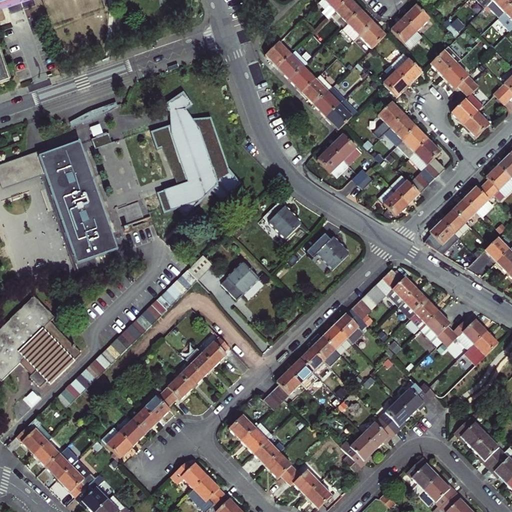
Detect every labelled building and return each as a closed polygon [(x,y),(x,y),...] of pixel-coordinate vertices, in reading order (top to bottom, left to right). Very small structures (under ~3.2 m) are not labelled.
[(350,1),(349,0),(326,0),(321,5),(326,10),(321,14),(329,22),(331,20),(350,1)] [(476,0),(487,11),(489,8),(497,0),(476,0)] [(502,21),(511,10),(511,0),(497,0),(489,8),(502,21)] [(363,14),(350,1),(331,20),(344,33),(363,14)] [(419,34),(431,21),(418,8),(405,20),(419,34)] [(511,10),(502,21),(500,23),(511,34),(511,10)] [(375,25),(363,14),(344,33),(355,45),(361,38),(375,25)] [(405,20),(393,33),(406,46),(419,34),(405,20)] [(374,51),(388,38),(375,25),(361,38),(374,51)] [(411,51),(424,39),(419,34),(406,46),(411,51)] [(280,45),(266,59),(279,72),(293,58),(280,45)] [(451,48),(432,66),(445,79),(458,66),(463,61),(451,48)] [(293,58),(279,72),(291,84),(305,70),(310,66),(298,53),(293,58)] [(0,86),(10,83),(0,55),(0,86)] [(424,75),(405,56),(392,69),(411,88),(424,75)] [(475,84),(458,66),(445,79),(457,92),(460,89),(464,94),(475,84)] [(411,88),(392,69),(380,80),(399,100),(411,88)] [(305,70),(291,84),(302,96),(317,82),(305,70)] [(321,77),(317,82),(302,96),(314,108),(333,89),(321,77)] [(511,80),(506,87),(500,92),(510,103),(511,101),(511,80)] [(470,99),(480,89),(475,84),(464,94),(470,99)] [(327,121),(346,102),(333,89),(314,108),(327,121)] [(228,169),(210,118),(192,119),(185,110),(192,105),(183,92),(163,105),(168,112),(169,126),(150,132),(156,150),(161,149),(177,187),(156,194),(163,214),(177,210),(185,217),(205,197),(211,191),(223,202),(240,185),(228,169)] [(506,108),(510,103),(500,92),(495,98),(506,108)] [(340,134),(359,115),(346,102),(327,121),(340,134)] [(453,116),(465,128),(479,115),(467,102),(453,116)] [(380,117),(386,123),(381,128),(388,135),(407,117),(394,104),(380,117)] [(491,127),(479,115),(465,128),(478,141),(491,127)] [(401,148),(419,130),(407,117),(388,135),(401,148)] [(413,160),(431,142),(419,130),(401,148),(413,160)] [(103,136),(91,140),(94,150),(111,144),(108,134),(103,136)] [(361,155),(344,138),(332,150),(345,163),(349,167),(361,155)] [(109,232),(77,140),(58,147),(57,142),(0,162),(0,187),(38,174),(71,272),(94,264),(91,257),(115,249),(109,232)] [(438,161),(443,155),(431,142),(413,160),(425,173),(426,172),(432,167),(438,161)] [(319,163),(332,176),(345,163),(332,150),(319,163)] [(511,181),(511,180),(511,158),(499,169),(511,181)] [(447,170),(438,161),(432,167),(441,176),(447,170)] [(336,180),(349,167),(345,163),(332,176),(336,180)] [(441,176),(432,167),(426,172),(435,181),(441,176)] [(488,180),(490,182),(485,187),(500,203),(503,205),(511,195),(511,181),(499,169),(488,180)] [(426,172),(425,173),(421,177),(430,186),(435,181),(426,172)] [(370,178),(365,173),(359,178),(354,183),(359,189),(370,178)] [(420,195),(412,186),(403,177),(391,189),(408,206),(420,195)] [(425,191),(430,186),(421,177),(416,182),(425,191)] [(364,194),(375,183),(370,178),(359,189),(364,194)] [(421,195),(425,191),(416,182),(412,186),(420,195),(421,195)] [(466,202),(478,214),(483,219),(500,203),(485,187),(481,191),(479,189),(466,202)] [(397,218),(408,206),(391,189),(380,200),(397,218)] [(284,240),(300,224),(279,202),(263,218),(284,240)] [(467,225),(478,214),(466,202),(455,213),(467,225)] [(467,225),(455,213),(443,224),(460,241),(472,230),(467,225)] [(445,257),(460,241),(443,224),(432,235),(433,236),(426,245),(445,257)] [(332,271),(349,255),(333,239),(329,242),(324,237),(306,254),(311,260),(316,255),(332,271)] [(499,240),(486,253),(497,264),(510,252),(499,240)] [(511,253),(510,252),(497,264),(508,275),(511,271),(511,253)] [(191,285),(206,270),(197,261),(182,275),(191,285)] [(233,308),(256,287),(240,272),(218,293),(233,308)] [(183,293),(191,285),(182,275),(173,284),(183,293)] [(387,276),(382,281),(393,291),(398,286),(387,276)] [(377,286),(387,296),(393,291),(382,281),(377,286)] [(173,284),(169,288),(178,297),(183,293),(173,284)] [(383,301),(381,303),(392,314),(412,295),(400,284),(398,286),(393,291),(387,296),(383,301)] [(377,286),(372,290),(383,301),(387,296),(377,286)] [(164,293),(173,302),(178,297),(169,288),(164,293)] [(372,290),(367,295),(378,306),(381,303),(383,301),(372,290)] [(159,297),(168,307),(173,302),(164,293),(159,297)] [(367,295),(362,300),(372,311),(378,306),(367,295)] [(423,307),(412,295),(392,314),(403,326),(423,307)] [(159,297),(155,301),(164,311),(168,307),(159,297)] [(51,323),(55,319),(34,298),(0,330),(0,380),(2,382),(20,365),(26,359),(37,371),(31,376),(30,377),(41,388),(48,382),(51,385),(75,362),(73,360),(80,353),(51,323)] [(362,300),(357,305),(368,315),(372,311),(362,300)] [(155,301),(150,306),(159,316),(164,311),(155,301)] [(352,310),(363,320),(368,315),(357,305),(352,310)] [(145,311),(154,321),(159,316),(150,306),(145,311)] [(433,318),(423,307),(403,326),(414,337),(433,318)] [(347,316),(357,326),(363,320),(352,310),(347,316)] [(145,311),(140,316),(149,326),(154,321),(145,311)] [(140,316),(135,321),(144,330),(149,326),(140,316)] [(357,326),(347,316),(341,321),(351,331),(357,326)] [(433,318),(414,337),(431,354),(448,337),(443,332),(445,330),(433,318)] [(130,326),(139,335),(144,330),(135,321),(130,326)] [(363,332),(357,326),(351,331),(341,321),(330,332),(347,350),(348,351),(360,339),(357,337),(363,332)] [(481,337),(469,325),(452,341),(451,343),(463,355),(481,337)] [(125,330),(134,340),(139,335),(130,326),(125,330)] [(125,330),(120,336),(129,345),(134,340),(125,330)] [(330,332),(319,343),(334,359),(336,361),(347,350),(330,332)] [(115,341),(124,350),(129,345),(120,336),(115,341)] [(452,341),(448,337),(431,354),(438,362),(444,356),(441,352),(451,343),(452,341)] [(492,349),(481,337),(463,355),(456,361),(467,373),(492,349)] [(115,341),(110,345),(119,355),(124,350),(115,341)] [(223,359),(221,356),(225,351),(215,341),(198,358),(211,370),(223,359)] [(307,354),(322,370),(334,359),(319,343),(307,354)] [(110,345),(105,350),(114,360),(119,355),(110,345)] [(100,355),(109,365),(114,360),(105,350),(100,355)] [(192,352),(181,364),(186,369),(199,382),(211,370),(198,358),(192,352)] [(312,380),(322,370),(307,354),(297,365),(312,380)] [(100,355),(95,360),(104,370),(109,365),(100,355)] [(386,364),(390,360),(385,355),(381,359),(386,364)] [(31,376),(37,371),(26,359),(20,365),(31,376)] [(95,360),(89,365),(99,375),(104,370),(95,360)] [(395,368),(390,362),(385,367),(391,372),(395,368)] [(89,365),(84,370),(94,380),(99,375),(89,365)] [(312,380),(297,365),(284,377),(297,391),(299,389),(304,393),(314,384),(312,380)] [(175,381),(187,394),(199,382),(186,369),(175,381)] [(84,370),(80,374),(89,384),(94,380),(84,370)] [(80,374),(75,379),(84,389),(89,384),(80,374)] [(284,377),(273,388),(275,390),(284,401),(285,402),(297,391),(284,377)] [(75,379),(70,384),(79,394),(84,389),(75,379)] [(374,384),(369,379),(365,384),(369,388),(374,384)] [(176,405),(187,394),(175,381),(158,397),(168,408),(173,403),(176,405)] [(64,390),(73,400),(79,394),(70,384),(64,390)] [(59,394),(69,404),(73,400),(64,390),(59,394)] [(279,406),(284,401),(275,390),(269,395),(279,406)] [(412,398),(407,392),(389,409),(403,423),(412,414),(413,416),(422,408),(415,401),(412,398)] [(412,398),(415,401),(421,396),(418,393),(412,398)] [(69,404),(59,394),(54,400),(63,409),(69,404)] [(279,406),(269,395),(263,402),(275,414),(281,408),(279,406)] [(427,403),(421,396),(415,401),(422,408),(427,403)] [(164,412),(168,408),(158,397),(154,401),(153,400),(139,414),(153,428),(166,415),(164,412)] [(59,414),(63,409),(54,400),(49,404),(59,414)] [(269,419),(275,414),(263,402),(257,407),(259,408),(269,419)] [(403,423),(389,409),(372,426),(388,441),(396,434),(394,431),(403,423)] [(140,440),(153,428),(139,414),(127,426),(140,440)] [(244,418),(229,432),(242,446),(257,431),(244,418)] [(32,421),(10,442),(26,459),(45,442),(34,430),(37,427),(32,421)] [(140,440),(127,426),(114,438),(127,452),(140,440)] [(262,426),(257,431),(242,446),(254,458),(269,444),(274,439),(262,426)] [(388,441),(372,426),(355,442),(369,457),(378,448),(379,450),(388,441)] [(484,443),(467,426),(452,441),(460,449),(461,448),(470,457),(484,443)] [(110,434),(98,446),(102,451),(114,438),(110,434)] [(112,468),(127,452),(114,438),(102,451),(110,459),(107,462),(107,463),(112,468)] [(56,454),(45,442),(26,459),(39,471),(56,454)] [(369,457),(355,442),(337,460),(343,466),(353,475),(362,467),(360,465),(369,457)] [(484,443),(470,457),(479,467),(478,468),(486,477),(502,462),(484,443)] [(275,451),(269,444),(254,458),(265,470),(281,456),(285,451),(280,446),(275,451)] [(96,451),(90,446),(85,450),(91,456),(96,451)] [(59,451),(56,454),(39,471),(51,484),(71,465),(72,464),(59,451)] [(282,479),(287,483),(297,474),(281,456),(265,470),(278,483),(282,479)] [(419,473),(420,472),(411,462),(410,463),(396,476),(414,495),(427,482),(419,473)] [(505,494),(511,487),(511,472),(502,462),(486,477),(496,486),(497,485),(505,494)] [(112,468),(107,463),(103,467),(109,473),(113,468),(112,468)] [(68,501),(88,482),(71,465),(51,484),(68,501)] [(348,480),(353,475),(343,466),(338,470),(348,480)] [(186,474),(181,469),(170,479),(178,487),(187,497),(201,483),(189,471),(186,474)] [(320,487),(308,473),(302,479),(297,474),(287,483),(292,488),(294,486),(307,500),(320,487)] [(178,487),(170,479),(165,484),(173,492),(178,487)] [(81,511),(90,511),(100,503),(90,494),(96,488),(89,480),(88,482),(68,501),(75,509),(77,507),(81,511)] [(436,491),(427,482),(414,495),(429,511),(431,511),(446,498),(437,489),(436,491)] [(201,483),(187,497),(182,502),(192,511),(207,511),(208,511),(219,501),(201,483)] [(318,511),(332,499),(320,487),(307,500),(318,511)] [(453,506),(446,498),(431,511),(456,511),(452,507),(453,506)] [(228,511),(219,501),(208,511),(228,511)] [(385,511),(387,511),(377,501),(376,502),(384,511),(385,511)] [(373,505),(379,511),(384,511),(376,502),(373,505)] [(119,511),(113,505),(107,511),(100,503),(90,511),(119,511)]
